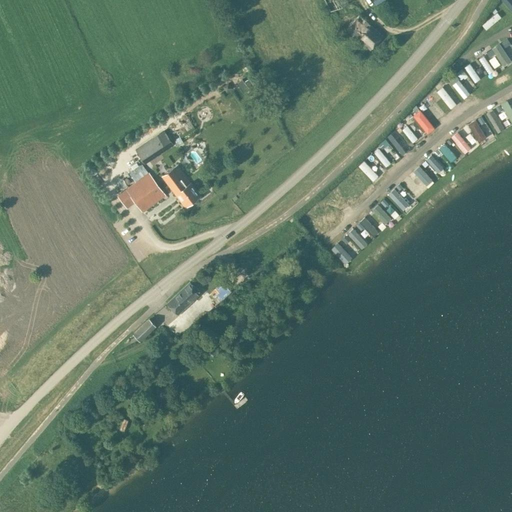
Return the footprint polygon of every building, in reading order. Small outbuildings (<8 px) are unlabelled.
[(324,0),(330,12),(350,2),(348,0),(324,0)] [(511,0),(502,0),(511,10),(511,0)] [(382,36),(358,15),(346,29),(370,50),(382,36)] [(491,62),(498,57),(504,65),(511,60),(511,58),(501,41),(485,51),(491,62)] [(484,54),(479,57),(490,75),(495,71),(484,54)] [(463,68),(473,80),(480,74),(470,62),(463,68)] [(464,98),(470,93),(460,80),(467,75),(462,68),(448,79),(464,98)] [(242,79),(237,82),(244,92),(249,89),(242,79)] [(443,85),(437,90),(451,108),(457,103),(443,85)] [(500,103),(511,121),(511,107),(507,99),(500,103)] [(486,112),(497,133),(505,128),(494,108),(486,112)] [(420,110),(414,115),(424,129),(430,125),(420,110)] [(479,143),(486,139),(479,128),(485,125),(480,116),(468,123),(479,143)] [(264,126),(268,131),(273,128),(269,123),(264,126)] [(388,137),(401,156),(415,147),(412,142),(418,138),(408,123),(388,137)] [(174,145),(164,130),(135,149),(145,164),(174,145)] [(457,130),(451,136),(465,151),(472,145),(457,130)] [(446,142),(440,146),(449,160),(456,156),(446,142)] [(379,148),(374,152),(386,166),(391,162),(379,148)] [(438,172),(444,166),(432,153),(426,158),(438,172)] [(368,161),(362,165),(373,179),(379,174),(368,161)] [(413,170),(426,185),(434,179),(420,164),(413,170)] [(177,165),(163,176),(185,206),(186,207),(200,196),(200,195),(191,184),(192,184),(191,183),(177,165)] [(166,195),(149,172),(118,196),(127,208),(135,202),(143,212),(166,195)] [(401,182),(416,198),(422,192),(407,176),(401,182)] [(364,180),(346,198),(353,204),(370,187),(364,180)] [(403,209),(409,204),(395,187),(388,192),(403,209)] [(326,197),(316,208),(320,211),(330,201),(326,197)] [(385,222),(392,217),(379,202),(372,208),(385,222)] [(332,224),(338,218),(327,206),(321,212),(332,224)] [(317,236),(323,230),(307,214),(301,219),(317,236)] [(366,216),(359,222),(372,235),(379,229),(366,216)] [(347,233),(362,248),(368,242),(353,227),(347,233)] [(330,248),(346,263),(353,256),(338,241),(330,248)] [(201,293),(190,282),(167,303),(178,314),(201,293)] [(156,326),(149,318),(133,334),(140,341),(156,326)] [(187,331),(179,338),(182,342),(191,335),(187,331)] [(194,338),(186,345),(190,350),(198,342),(194,338)]
